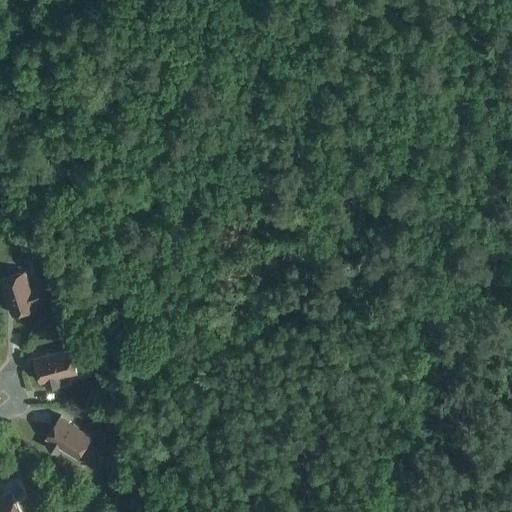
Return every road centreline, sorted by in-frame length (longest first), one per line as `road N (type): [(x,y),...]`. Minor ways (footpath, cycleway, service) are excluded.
road 1 (track): [(0,11),(213,511)]
road 2 (track): [(380,511),(480,0)]
